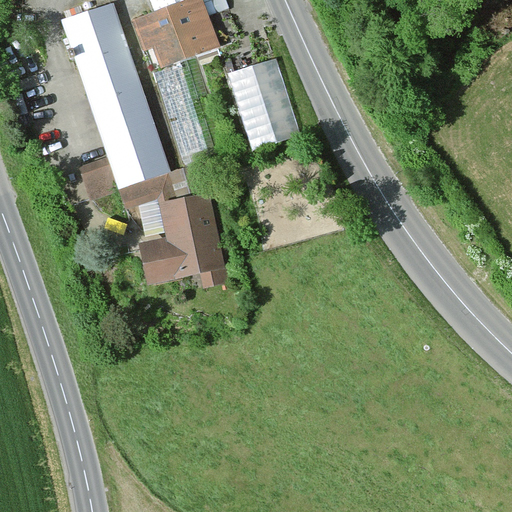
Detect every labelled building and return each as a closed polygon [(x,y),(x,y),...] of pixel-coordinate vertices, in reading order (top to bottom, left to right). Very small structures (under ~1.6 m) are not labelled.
[(146,0),(149,7),(134,12),(155,72),(220,50),(203,0),(146,0)] [(108,5),(65,19),(122,190),(166,176),(108,5)] [(255,152),(301,137),(276,62),(229,78),(255,152)] [(109,169),(83,178),(91,202),(117,193),(109,169)] [(209,199),(159,210),(167,244),(138,251),(147,291),(200,279),(204,292),(229,286),(209,199)]
